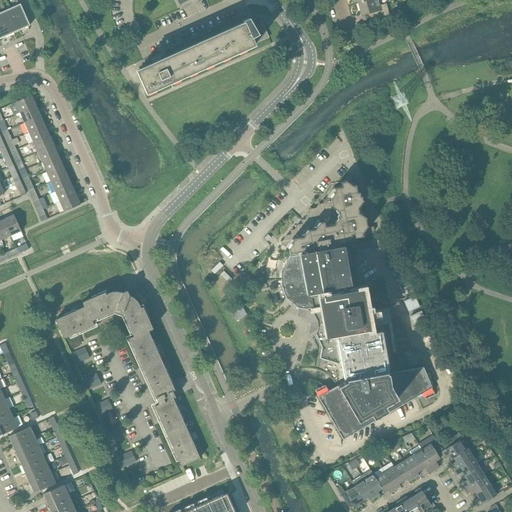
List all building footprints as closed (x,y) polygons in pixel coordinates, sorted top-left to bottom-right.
[(380,5),(378,0),(364,0),(352,3),(353,4),(358,2),(363,22),(389,15),(386,3),(380,5)] [(30,25),(20,4),(10,9),(19,30),(30,25)] [(10,9),(0,12),(0,13),(9,34),(19,30),(10,9)] [(0,38),(9,34),(0,13),(0,38)] [(147,93),(168,84),(254,45),(254,43),(267,37),(264,30),(262,27),(260,26),(259,26),(257,26),(254,27),(249,18),(243,21),(244,25),(163,61),(160,56),(152,60),(154,65),(137,72),(147,93)] [(31,95),(15,102),(20,113),(36,105),(31,95)] [(24,122),(40,115),(36,105),(20,113),(24,122)] [(28,132),(45,125),(40,115),(24,122),(28,132)] [(33,142),(49,135),(45,125),(28,132),(33,142)] [(3,136),(6,142),(12,140),(9,133),(3,136)] [(37,152),(53,145),(49,135),(33,142),(37,152)] [(12,140),(6,142),(9,149),(15,146),(14,145),(19,143),(17,138),(12,140)] [(42,162),(58,155),(53,145),(37,152),(42,162)] [(1,151),(4,158),(9,155),(6,149),(1,151)] [(12,156),(15,162),(20,159),(18,153),(12,156)] [(12,162),(9,155),(4,158),(6,164),(12,162)] [(46,172),(62,165),(58,155),(42,162),(46,172)] [(15,162),(18,168),(23,166),(20,159),(15,162)] [(50,182),(67,174),(62,165),(46,172),(50,182)] [(9,171),(12,178),(18,175),(15,169),(9,171)] [(21,175),(24,182),(29,179),(26,173),(21,175)] [(55,191),(71,184),(67,174),(50,182),(55,191)] [(22,185),(18,175),(12,178),(17,188),(22,185)] [(373,226),(369,227),(366,225),(365,219),(367,215),(366,208),(364,208),(363,200),(362,200),(361,196),(360,196),(359,194),(357,195),(355,185),(353,185),(352,180),(353,178),(348,175),(344,181),(339,182),(339,187),(332,189),(326,198),(326,199),(323,200),(323,203),(318,204),(315,208),(316,212),(313,216),(309,213),(305,219),(301,220),(302,224),(298,225),(294,230),(294,231),(290,232),(291,234),(286,235),(282,241),(280,241),(281,246),(283,246),(289,249),(290,256),(281,271),(281,285),(286,298),(298,308),(301,309),(300,313),(304,314),(305,313),(309,315),(309,314),(312,317),(312,318),(314,321),(315,325),(314,325),(314,329),(313,329),(311,333),(316,335),(321,348),(319,359),(343,366),(346,381),(318,397),(343,440),(432,387),(423,367),(387,373),(386,369),(390,366),(384,332),(379,327),(376,327),(370,320),(367,321),(358,270),(349,259),(347,248),(342,246),(340,246),(339,243),(342,243),(343,243),(346,239),(348,240),(355,239),(355,237),(367,235),(370,237),(374,231),(373,226)] [(24,182),(27,188),(32,186),(29,179),(24,182)] [(59,201),(75,194),(71,184),(55,191),(59,201)] [(30,195),(33,201),(38,199),(35,193),(30,195)] [(64,211),(80,204),(75,194),(59,201),(64,211)] [(41,205),(38,199),(33,201),(36,208),(41,205)] [(42,221),(47,219),(44,213),(39,215),(42,221)] [(4,220),(11,236),(21,231),(14,215),(4,220)] [(0,238),(1,240),(11,236),(4,220),(0,221),(0,238)] [(19,254),(25,251),(23,245),(16,248),(19,254)] [(19,254),(16,248),(10,251),(12,256),(19,254)] [(385,291),(383,279),(372,281),(375,293),(385,291)] [(84,306),(55,320),(63,339),(70,336),(94,325),(92,320),(115,310),(116,309),(122,311),(123,312),(123,313),(133,336),(129,338),(149,384),(150,385),(152,390),(158,404),(173,398),(177,396),(175,390),(171,382),(168,375),(148,331),(153,329),(145,313),(143,306),(140,307),(139,304),(137,302),(135,300),(133,298),(131,297),(129,295),(126,294),(124,293),(122,293),(119,292),(117,292),(114,292),(111,292),(109,293),(106,294),(105,292),(98,295),(82,302),(84,306)] [(13,362),(10,355),(5,358),(8,364),(13,362)] [(13,362),(8,364),(11,370),(16,368),(13,362)] [(14,376),(16,383),(22,380),(19,374),(14,376)] [(22,380),(16,383),(19,389),(25,387),(22,380)] [(22,395),(25,401),(30,399),(27,393),(22,395)] [(154,406),(178,461),(181,466),(199,458),(200,458),(173,398),(158,404),(154,406)] [(0,412),(9,408),(4,399),(0,401),(0,412)] [(30,399),(25,401),(28,408),(33,405),(30,399)] [(9,408),(0,412),(0,423),(13,418),(9,408)] [(38,418),(35,411),(30,413),(33,420),(38,418)] [(56,423),(53,416),(48,419),(51,425),(56,423)] [(13,418),(0,423),(0,435),(17,428),(13,418)] [(13,446),(34,436),(30,427),(9,436),(13,446)] [(54,431),(56,438),(62,435),(59,429),(54,431)] [(445,449),(439,453),(442,458),(448,454),(451,458),(465,449),(460,440),(462,439),(458,433),(454,435),(441,443),(445,449)] [(62,435),(56,438),(59,444),(64,441),(62,435)] [(418,444),(418,445),(434,470),(439,467),(435,461),(439,458),(434,450),(436,443),(432,435),(418,444)] [(17,455),(38,446),(34,436),(13,446),(17,455)] [(392,444),(388,446),(392,453),(396,450),(392,444)] [(412,455),(421,470),(425,467),(429,474),(434,470),(418,445),(409,451),(412,455)] [(21,464),(43,455),(38,446),(17,455),(21,464)] [(62,450),(65,456),(70,454),(67,447),(62,450)] [(465,449),(451,458),(451,459),(453,458),(455,461),(449,465),(452,470),(473,457),(467,448),(465,449)] [(56,452),(55,455),(57,460),(65,456),(62,450),(56,452)] [(70,454),(65,456),(68,463),(73,460),(70,454)] [(25,474),(47,464),(43,455),(21,464),(25,474)] [(412,455),(403,461),(413,478),(418,475),(417,472),(421,470),(412,455)] [(62,465),(68,463),(65,456),(57,460),(59,464),(62,465)] [(473,457),(452,470),(455,475),(462,471),(464,475),(479,466),(473,457)] [(352,461),(348,463),(352,470),(356,468),(352,461)] [(408,481),(413,478),(403,461),(394,467),(402,481),(407,478),(408,481)] [(381,467),(384,472),(395,489),(400,486),(398,484),(402,481),(394,467),(390,462),(381,467)] [(30,483),(51,474),(47,464),(25,474),(30,483)] [(481,465),(479,466),(464,475),(467,479),(460,484),(464,489),(484,475),(480,468),(482,467),(481,465)] [(78,473),(75,466),(70,468),(73,475),(78,473)] [(381,467),(372,473),(384,492),(388,490),(390,492),(395,489),(384,472),(381,467)] [(374,497),(379,494),(377,491),(381,489),(384,493),(384,492),(372,473),(370,470),(361,476),(374,497)] [(55,483),(51,474),(30,483),(34,493),(55,483)] [(484,475),(464,489),(467,494),(473,490),(476,494),(493,483),(492,481),(489,483),(484,475)] [(352,481),(354,486),(363,500),(367,497),(369,500),(374,497),(361,476),(352,481)] [(47,503),(69,493),(65,483),(43,493),(47,503)] [(495,487),(493,483),(476,494),(478,498),(472,502),(475,507),(496,494),(492,489),(495,487)] [(355,508),(360,505),(361,505),(359,502),(363,500),(354,486),(344,492),(345,493),(341,495),(348,506),(350,507),(353,505),(355,508)] [(420,488),(415,491),(416,494),(412,496),(421,511),(424,511),(423,510),(431,505),(420,488)] [(51,511),(73,501),(69,493),(47,503),(51,511)] [(182,511),(235,511),(233,507),(228,509),(224,498),(222,494),(208,501),(199,505),(195,507),(182,511)] [(401,499),(409,511),(421,511),(412,496),(408,499),(406,496),(401,499)] [(394,508),(396,511),(409,511),(401,499),(396,503),(398,505),(394,508)] [(51,511),(72,511),(77,510),(73,501),(51,511)]
